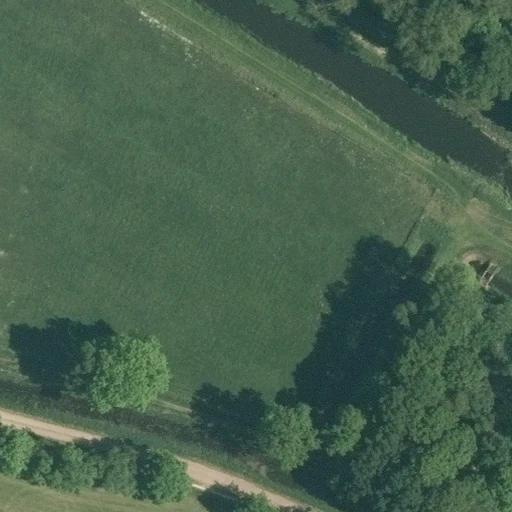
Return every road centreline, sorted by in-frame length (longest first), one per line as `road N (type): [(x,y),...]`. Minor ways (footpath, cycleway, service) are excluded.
road 1 (track): [(0,365),(201,417),(329,470),(468,224)]
road 2 (track): [(157,0),(354,126),(511,253)]
road 3 (track): [(297,511),(174,465),(0,418)]
